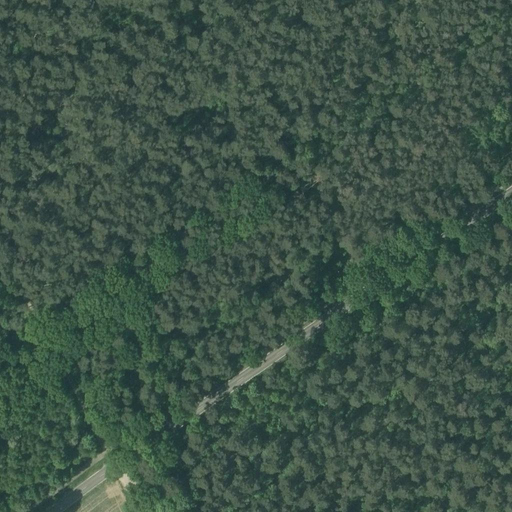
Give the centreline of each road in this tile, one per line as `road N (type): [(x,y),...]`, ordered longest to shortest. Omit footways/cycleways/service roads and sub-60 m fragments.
road 1 (tertiary): [(52,511),(511,192)]
road 2 (track): [(135,511),(0,253)]
road 3 (track): [(364,293),(511,502)]
